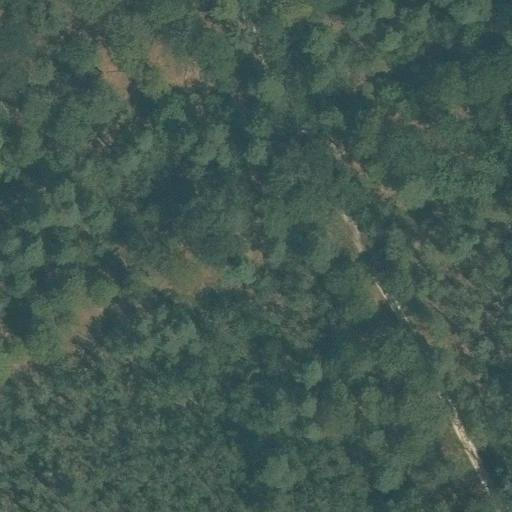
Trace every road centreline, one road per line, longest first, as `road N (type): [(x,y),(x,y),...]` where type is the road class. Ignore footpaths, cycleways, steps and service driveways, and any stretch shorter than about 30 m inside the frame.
road 1 (unknown): [(248,0),(500,511)]
road 2 (track): [(333,168),(0,333)]
